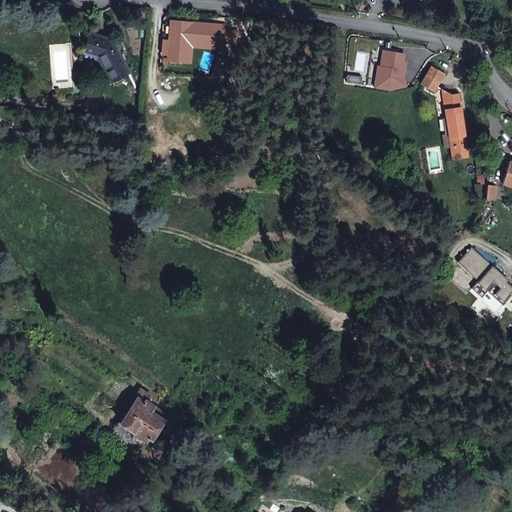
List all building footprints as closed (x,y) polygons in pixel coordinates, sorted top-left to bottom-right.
[(171,22),(169,54),(185,56),(186,41),(222,44),(224,26),(171,22)] [(118,51),(113,41),(112,40),(89,33),(83,52),(99,57),(112,83),(130,74),(118,51)] [(123,48),(118,38),(113,41),(118,51),(123,48)] [(169,54),(169,60),(191,62),(192,46),(222,48),(222,44),(186,41),(185,56),(169,54)] [(405,55),(384,51),(381,66),(379,65),(375,88),(390,91),(393,90),(391,83),(401,80),(400,74),(400,71),(405,71),(406,62),(404,62),(405,55)] [(219,58),(212,77),(222,80),(228,61),(219,58)] [(444,74),(432,66),(425,78),(438,85),(444,74)] [(404,76),(405,71),(400,71),(400,74),(401,80),(391,83),(393,90),(406,87),(404,76)] [(362,83),(363,76),(354,74),(353,81),(362,83)] [(438,85),(425,78),(421,85),(428,88),(434,92),(438,85)] [(124,109),(112,83),(100,89),(109,108),(124,109)] [(453,108),(451,94),(441,89),(444,109),(453,108)] [(444,109),(446,120),(448,130),(445,130),(444,130),(445,135),(443,135),(445,148),(450,147),(452,160),(468,157),(458,93),(451,94),(453,108),(444,109)] [(511,162),(509,161),(502,184),(511,186),(511,162)] [(496,186),(487,185),(486,199),(494,200),(496,186)] [(167,415),(147,401),(150,395),(141,389),(135,398),(136,398),(126,414),(121,423),(146,440),(149,442),(163,420),(167,415)] [(146,440),(121,423),(116,429),(142,446),(146,440)] [(307,439),(295,430),(286,443),(298,452),(307,439)] [(436,478),(427,472),(423,478),(431,483),(436,478)] [(172,489),(157,484),(152,498),(148,496),(143,510),(148,511),(177,511),(179,507),(168,503),(172,489)]
